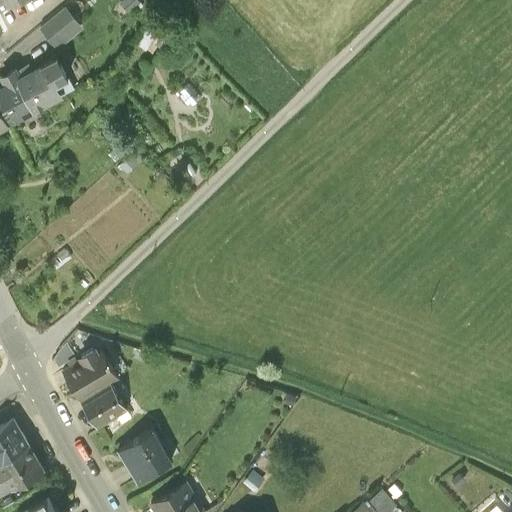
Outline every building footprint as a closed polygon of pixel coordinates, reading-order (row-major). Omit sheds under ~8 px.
[(0,0),(0,5),(1,8),(18,0),(0,0)] [(138,0),(123,0),(120,3),(128,10),(138,0)] [(82,25),(66,5),(40,26),(55,43),(60,39),(62,41),(82,25)] [(156,34),(147,28),(138,40),(147,46),(156,34)] [(173,38),(166,32),(157,41),(163,47),(173,38)] [(65,75),(54,55),(21,73),(18,74),(35,107),(60,93),(54,81),(65,75)] [(18,74),(21,73),(17,65),(0,74),(0,77),(3,83),(0,84),(0,106),(8,121),(9,120),(35,107),(18,74)] [(189,84),(181,91),(191,102),(199,95),(189,84)] [(128,155),(120,163),(130,173),(137,165),(128,155)] [(119,373),(101,345),(65,369),(80,395),(111,378),(119,373)] [(111,378),(80,395),(96,424),(127,406),(111,378)] [(0,458),(27,443),(12,418),(0,424),(0,458)] [(170,458),(151,428),(119,448),(139,478),(170,458)] [(42,468),(27,443),(0,458),(0,489),(11,483),(12,486),(42,468)] [(199,511),(205,509),(186,478),(184,480),(151,500),(158,511),(199,511)] [(383,490),(371,501),(380,511),(387,511),(396,505),(383,490)] [(60,511),(49,492),(18,511),(60,511)] [(372,511),(363,501),(350,511),(372,511)]
